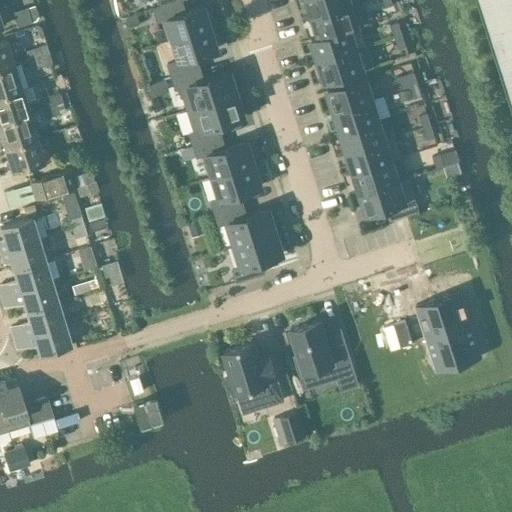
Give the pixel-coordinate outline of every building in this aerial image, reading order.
[(174,39),(214,26),(210,14),(207,15),(204,5),(186,11),(182,0),(178,0),(161,5),(154,7),(158,21),(167,18),(174,39)] [(307,0),(313,17),(352,5),(360,2),(359,0),(307,0)] [(511,0),(480,0),(511,101),(511,0)] [(352,5),(313,17),(316,28),(319,37),(350,28),(358,26),(367,23),(360,2),(352,5)] [(27,7),(12,12),(16,26),(31,22),(27,7)] [(136,13),(127,16),(130,26),(140,23),(136,13)] [(398,21),(390,23),(394,36),(402,34),(398,21)] [(218,38),(214,26),(174,39),(180,59),(168,63),(172,76),(200,67),(196,55),(218,48),(215,39),(218,38)] [(357,49),(350,28),(319,37),(311,39),(318,60),(357,49)] [(394,36),(398,48),(406,45),(402,34),(394,36)] [(0,67),(13,64),(6,39),(0,40),(0,67)] [(27,60),(41,55),(38,46),(24,50),(27,60)] [(357,49),(318,60),(325,82),(363,70),(373,66),(367,46),(357,49)] [(49,53),(41,55),(27,60),(30,69),(52,62),(49,53)] [(0,94),(21,88),(13,64),(0,67),(0,94)] [(195,106),(240,92),(236,79),(233,80),(230,71),(204,79),(200,67),(172,76),(176,88),(188,84),(195,106)] [(414,71),(399,76),(402,88),(410,86),(418,83),(414,71)] [(365,76),(327,89),(334,110),(372,98),(365,76)] [(410,86),(414,98),(421,95),(418,83),(410,86)] [(0,120),(28,112),(21,88),(0,94),(0,120)] [(410,89),(399,92),(401,101),(413,98),(410,89)] [(194,105),(186,108),(194,132),(190,133),(193,144),(222,135),(218,124),(244,116),(241,106),(244,105),(240,92),(195,106),(194,105)] [(42,108),(56,103),(53,94),(39,98),(42,108)] [(372,98),(334,110),(341,130),(379,118),(372,98)] [(62,101),(56,103),(58,112),(65,110),(62,101)] [(58,112),(56,103),(42,108),(44,117),(59,113),(58,112)] [(36,136),(28,112),(0,120),(0,135),(3,146),(36,136)] [(427,112),(419,115),(423,127),(431,125),(427,112)] [(379,118),(341,130),(345,144),(347,151),(385,139),(394,136),(392,128),(383,131),(379,118)] [(423,127),(427,139),(434,136),(431,125),(423,127)] [(207,154),(213,176),(257,162),(253,149),(250,150),(247,140),(225,147),(222,135),(193,144),(197,157),(207,154)] [(36,136),(3,146),(11,171),(44,161),(49,159),(46,148),(40,150),(36,136)] [(385,139),(347,151),(354,172),(401,157),(394,136),(385,139)] [(440,153),(432,156),(436,168),(443,165),(440,153)] [(401,157),(354,172),(360,192),(407,177),(401,157)] [(211,200),(215,213),(243,204),(240,192),(261,185),(258,176),(261,175),(257,162),(213,176),(220,197),(211,200)] [(29,181),(30,183),(35,198),(76,185),(71,168),(29,181)] [(407,177),(360,192),(367,214),(386,208),(390,219),(418,210),(407,177)] [(83,207),(87,221),(104,216),(100,202),(83,207)] [(228,222),(235,244),(279,230),(274,217),(272,218),(269,208),(247,215),(243,204),(215,213),(219,225),(228,222)] [(71,228),(83,224),(80,214),(68,218),(71,228)] [(0,248),(0,249),(38,238),(31,216),(0,226),(4,237),(0,238),(0,248)] [(106,226),(103,218),(88,222),(90,231),(106,226)] [(188,222),(192,237),(205,233),(201,219),(188,222)] [(86,233),(83,224),(71,228),(74,237),(86,233)] [(279,230),(235,244),(242,265),(233,268),(237,281),(265,272),(261,260),(283,254),(280,244),(283,243),(279,230)] [(10,257),(13,268),(44,258),(38,238),(0,249),(3,259),(10,257)] [(481,257),(468,262),(473,274),(486,269),(481,257)] [(51,279),(44,258),(13,268),(17,279),(0,284),(0,293),(0,295),(51,279)] [(115,260),(101,264),(104,276),(118,272),(115,260)] [(468,262),(458,266),(463,278),(473,274),(468,262)] [(26,310),(57,300),(51,279),(0,295),(3,304),(22,299),(26,310)] [(461,289),(439,297),(450,329),(472,322),(461,289)] [(450,329),(439,297),(417,304),(428,337),(450,329)] [(63,321),(57,300),(26,310),(29,321),(10,327),(13,337),(63,321)] [(506,316),(498,319),(501,326),(508,323),(506,316)] [(334,367),(340,385),(341,389),(353,385),(358,383),(343,336),(328,341),(321,320),(322,320),(321,319),(290,329),(290,330),(291,330),(298,354),(294,355),(301,378),(334,367)] [(356,343),(368,380),(409,367),(394,320),(373,327),(376,337),(356,343)] [(70,342),(63,321),(13,337),(16,346),(35,340),(38,352),(70,342)] [(472,322),(450,329),(461,363),(483,355),(472,322)] [(450,329),(428,337),(439,370),(461,363),(450,329)] [(224,350),(235,385),(240,401),(263,394),(265,400),(282,395),(279,385),(277,379),(278,379),(269,350),(268,350),(268,352),(259,355),(254,340),(224,350)] [(130,379),(135,393),(144,390),(139,376),(130,379)] [(22,403),(16,382),(4,385),(2,378),(0,379),(0,406),(4,420),(7,430),(29,423),(40,420),(34,399),(22,403)] [(34,399),(40,420),(53,416),(46,395),(34,399)] [(305,401),(297,404),(302,419),(310,416),(305,401)] [(305,435),(297,410),(274,417),(282,442),(305,435)] [(23,445),(13,448),(19,466),(29,463),(23,445)] [(13,448),(3,451),(9,469),(19,466),(13,448)]
